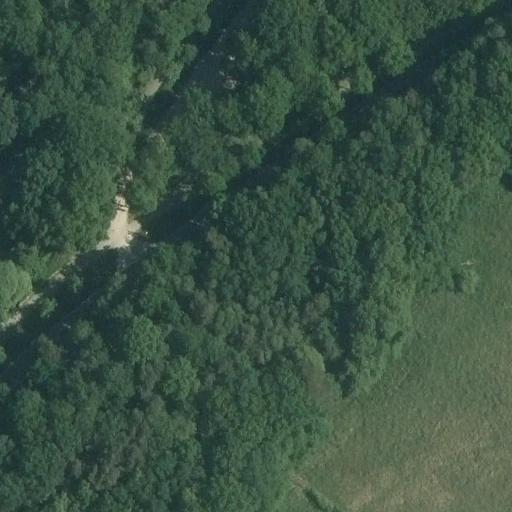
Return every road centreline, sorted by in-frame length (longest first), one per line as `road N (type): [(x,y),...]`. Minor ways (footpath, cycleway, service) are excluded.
road 1 (tertiary): [(139,274),(384,85),(511,18)]
road 2 (track): [(123,232),(122,201),(139,170),(265,0)]
road 3 (tertiary): [(139,274),(46,342),(0,389)]
